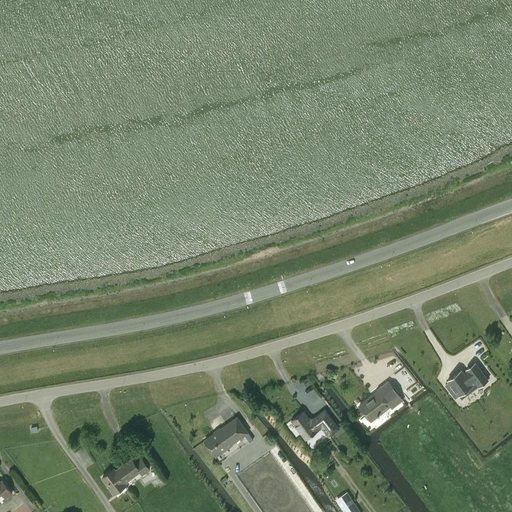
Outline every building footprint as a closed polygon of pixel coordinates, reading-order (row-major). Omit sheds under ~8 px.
[(462,398),(475,388),(473,384),(476,381),(479,386),(488,379),(476,362),(466,369),(468,370),(464,373),(462,369),(448,379),(449,381),(445,384),(451,391),(455,388),(462,398)] [(393,407),(403,399),(388,380),(377,389),(378,390),(360,404),(372,420),(390,405),(393,407)] [(304,410),(291,420),(305,439),(322,427),(328,436),(339,428),(325,409),(311,420),(304,410)] [(237,416),(215,432),(205,440),(216,456),(248,431),(237,416)] [(114,469),(103,476),(114,492),(126,485),(124,483),(141,470),(144,473),(149,469),(142,458),(134,463),(132,458),(116,469),(114,469)] [(6,497),(12,492),(3,480),(0,481),(0,494),(3,493),(6,497)]
